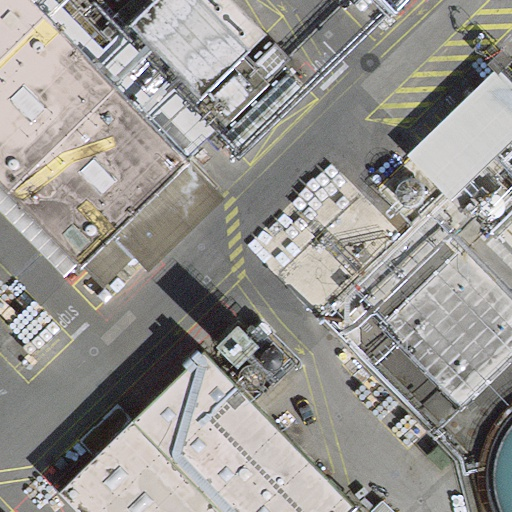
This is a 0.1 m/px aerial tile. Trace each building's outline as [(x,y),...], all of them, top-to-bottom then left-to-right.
[(42,0),(0,0),(0,163),(92,257),(196,155),(42,0)] [(151,0),(135,16),(206,90),(255,42),(214,0),(151,0)] [(511,64),(422,146),(463,191),(511,146),(511,64)] [(407,179),(401,181),(397,185),(395,188),(394,192),(394,197),(395,201),(398,205),(401,207),(409,209),(415,208),(421,203),(424,197),(424,192),(423,188),(419,184),(416,181),(411,179),(407,179)] [(502,201),(499,197),(493,193),(487,193),(480,198),(478,204),(479,210),(483,215),(490,218),(496,216),(500,213),(503,207),(502,201)] [(370,511),(214,350),(68,491),(88,511),(370,511)] [(511,511),(511,419),(500,437),(492,459),(491,483),(496,506),(499,511),(511,511)]
